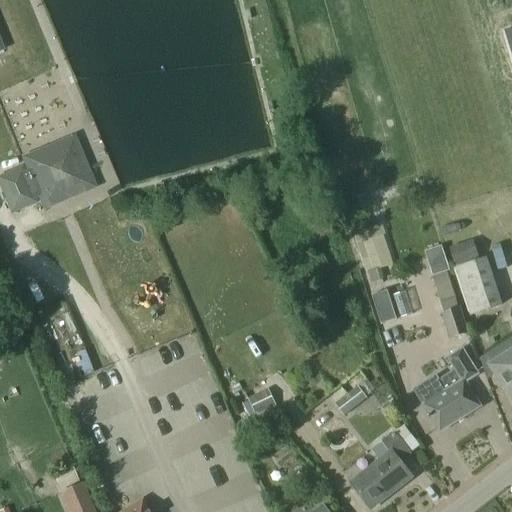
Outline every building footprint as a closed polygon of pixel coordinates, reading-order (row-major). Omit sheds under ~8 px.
[(42,197),(46,206),(51,219),(76,209),(70,196),(92,187),(91,185),(91,186),(73,141),(28,160),(27,160),(31,170),(23,173),(21,170),(0,179),(0,182),(13,212),(35,203),(34,200),(42,197)] [(442,246),(426,249),(431,275),(448,271),(442,246)] [(502,306),(486,262),(456,273),(472,317),(502,306)] [(459,309),(447,272),(432,277),(444,314),(442,315),(450,340),(470,334),(461,309),(459,309)] [(414,317),(404,284),(388,289),(398,322),(414,317)] [(396,321),(387,292),(372,297),(381,325),(396,321)] [(479,375),(464,351),(450,359),(457,371),(439,382),(437,379),(417,391),(425,406),(424,407),(441,434),(482,408),(466,383),(479,375)] [(511,352),(490,366),(511,399),(511,352)] [(367,399),(358,387),(335,405),(344,417),(367,399)] [(276,406),(268,390),(248,400),(256,416),(261,414),(265,422),(274,417),(270,409),(276,406)] [(271,425),(264,430),(270,439),(278,433),(271,425)] [(419,447),(404,427),(372,451),(381,462),(352,485),(371,510),(412,479),(399,462),(419,447)] [(62,494),(69,511),(91,511),(80,486),(62,494)] [(149,511),(145,503),(130,511),(149,511)]
